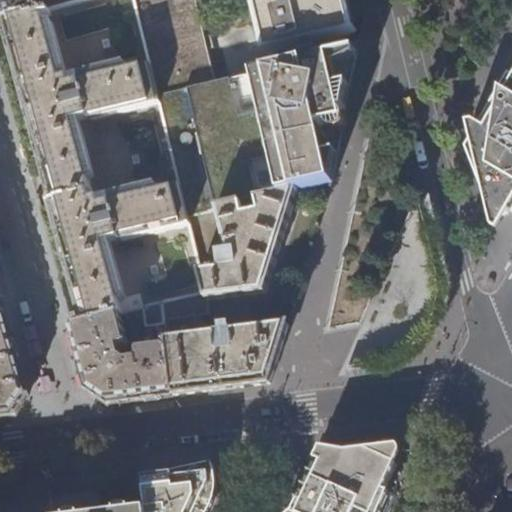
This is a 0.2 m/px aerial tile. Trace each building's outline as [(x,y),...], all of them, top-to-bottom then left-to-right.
[(0,0),(0,24),(5,23),(39,13),(35,0),(0,0)] [(134,0),(150,64),(158,98),(215,84),(194,0),(255,0),(268,54),(355,34),(346,0),(134,0)] [(72,328),(85,325),(122,315),(124,314),(105,246),(120,241),(121,246),(125,245),(125,244),(189,227),(187,218),(179,187),(114,204),(112,197),(94,202),(91,193),(93,192),(75,123),(89,119),(90,123),(94,122),(94,121),(159,103),(158,98),(150,64),(83,82),(81,76),(63,80),(46,17),(53,15),(52,10),(39,13),(5,23),(45,170),(43,170),(44,174),(46,173),(50,187),(54,202),(50,203),(51,206),(52,205),(80,306),(67,310),(70,319),(72,328)] [(158,98),(159,103),(179,187),(187,218),(218,211),(239,206),(256,202),(299,192),(300,190),(333,184),(343,132),(358,57),(359,49),(215,84),(158,98)] [(511,78),(482,130),(475,125),(470,127),(493,220),(504,226),(510,214),(511,214),(511,78)] [(266,295),(299,192),(256,202),(259,213),(256,217),(242,219),(239,206),(218,211),(228,255),(219,257),(220,272),(200,274),(205,294),(163,305),(166,321),(209,315),(207,302),(266,295)] [(176,396),(168,340),(166,321),(163,305),(135,312),(137,317),(141,316),(148,332),(149,343),(143,349),(141,348),(138,352),(139,358),(128,359),(125,357),(122,347),(127,346),(129,342),(122,315),(85,325),(72,328),(82,365),(89,390),(110,404),(140,400),(176,396)] [(0,317),(0,418),(15,416),(28,396),(19,362),(6,315),(0,317)] [(270,384),(289,326),(168,340),(176,396),(241,388),(270,384)] [(396,448),(393,449),(351,454),(330,451),(324,450),(319,461),(295,511),(383,511),(391,494),(387,492),(398,469),(399,465),(396,448)] [(160,480),(144,482),(146,498),(148,511),(205,511),(212,497),(213,490),(211,479),(175,483),(174,477),(160,480)] [(0,511),(148,511),(146,498),(126,500),(127,511),(99,511),(97,492),(50,498),(50,500),(0,507),(0,511)]
